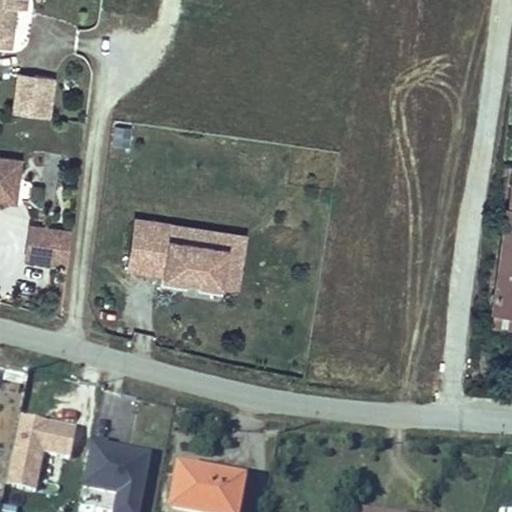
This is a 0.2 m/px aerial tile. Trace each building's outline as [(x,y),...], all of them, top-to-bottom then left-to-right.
[(511,0),(484,0),(481,22),(511,27),(511,0)] [(11,64),(0,62),(0,102),(5,104),(11,64)] [(12,117),(52,118),(54,75),(14,74),(12,117)] [(464,184),(511,191),(511,153),(468,148),(464,184)] [(511,191),(464,184),(450,288),(502,295),(511,208),(511,191)] [(12,218),(0,216),(0,246),(8,248),(12,218)] [(24,250),(28,220),(21,218),(12,218),(8,248),(24,250)] [(138,219),(131,270),(164,274),(164,279),(224,288),(229,248),(171,239),(173,224),(138,219)] [(29,224),(24,261),(67,267),(72,230),(29,224)] [(448,302),(500,308),(502,295),(450,288),(448,302)] [(18,417),(3,488),(35,495),(44,456),(70,462),(77,430),(18,417)] [(140,446),(132,492),(163,498),(193,505),(201,457),(140,446)] [(318,489),(312,511),(389,511),(390,509),(318,489)] [(160,511),(163,498),(132,492),(127,511),(160,511)]
